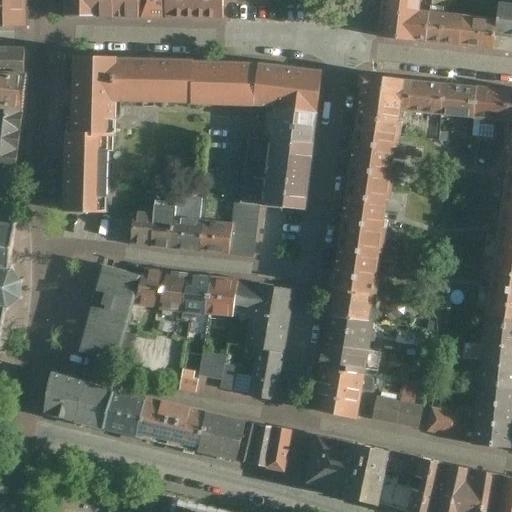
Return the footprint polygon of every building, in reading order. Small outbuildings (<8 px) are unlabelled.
[(0,0),(0,26),(24,27),(23,0),(0,0)] [(98,17),(97,0),(65,0),(65,16),(98,17)] [(143,17),(143,0),(97,0),(98,17),(143,17)] [(166,18),(166,0),(143,0),(143,17),(166,18)] [(166,0),(166,18),(224,19),(223,0),(166,0)] [(425,42),(428,8),(421,7),(421,0),(381,0),(378,37),(425,42)] [(497,15),(495,33),(511,34),(511,2),(499,1),(497,15)] [(461,11),(428,8),(425,42),(457,45),(461,11)] [(497,15),(461,11),(457,45),(494,49),(495,33),(497,15)] [(0,105),(23,107),(26,47),(0,46),(0,105)] [(116,60),(74,60),(72,129),(109,130),(115,130),(115,101),(116,60)] [(195,62),(116,60),(115,101),(194,103),(195,62)] [(194,103),(255,104),(259,64),(195,62),(194,103)] [(255,104),(275,107),(317,111),(321,70),(259,64),(255,104)] [(362,73),(354,125),(400,133),(402,121),(400,121),(401,110),(403,110),(407,79),(362,73)] [(403,110),(435,113),(439,83),(407,79),(403,110)] [(439,83),(435,113),(468,117),(472,87),(439,83)] [(511,93),(511,91),(472,87),(468,117),(508,121),(511,93)] [(0,167),(19,170),(23,107),(0,105),(0,167)] [(275,107),(272,137),(314,141),(317,111),(275,107)] [(354,125),(345,179),(393,186),(395,174),(392,174),(396,147),(398,147),(400,133),(354,125)] [(109,130),(72,129),(65,129),(64,212),(107,212),(109,130)] [(243,203),(261,205),(306,209),(314,141),(272,137),(251,135),(243,203)] [(511,148),(504,147),(496,203),(511,204),(511,148)] [(345,179),(337,233),(385,240),(387,227),(384,226),(388,200),(391,200),(393,186),(345,179)] [(203,252),(206,220),(200,219),(203,197),(178,195),(177,206),(172,249),(203,252)] [(236,202),(233,222),(230,254),(256,257),(261,205),(243,203),(236,202)] [(511,204),(496,203),(488,258),(511,261),(511,204)] [(172,249),(177,206),(155,204),(154,215),(150,247),(172,249)] [(150,247),(154,215),(134,213),(131,245),(150,247)] [(230,254),(233,222),(206,220),(203,252),(230,254)] [(0,351),(1,353),(3,351),(1,348),(5,312),(9,311),(9,307),(20,299),(22,301),(24,298),(21,296),(22,283),(26,282),(25,279),(21,280),(13,268),(15,265),(12,263),(16,226),(19,224),(17,221),(14,224),(0,222),(0,351)] [(329,286),(377,293),(379,280),(375,280),(380,252),(383,253),(385,240),(337,233),(329,286)] [(511,317),(511,261),(488,258),(480,313),(481,313),(511,317)] [(99,263),(75,353),(119,364),(135,305),(144,273),(99,263)] [(160,309),(167,271),(145,267),(144,273),(135,305),(160,309)] [(183,312),(189,275),(167,271),(160,309),(183,312)] [(206,311),(211,277),(189,275),(183,312),(205,315),(206,311)] [(234,316),(240,281),(211,277),(206,311),(234,316)] [(297,289),(240,281),(234,316),(251,319),(247,346),(259,348),(286,352),(297,289)] [(377,293),(329,286),(325,314),(373,321),(377,293)] [(511,348),(511,317),(481,313),(477,345),(511,348)] [(373,321),(325,314),(320,344),(368,352),(373,321)] [(368,352),(320,344),(316,367),(364,375),(368,352)] [(511,348),(477,345),(476,365),(511,368),(511,348)] [(286,352),(259,348),(250,393),(277,398),(286,352)] [(226,356),(205,352),(200,376),(222,380),(226,356)] [(239,366),(226,364),(222,388),(235,390),(239,366)] [(511,368),(476,365),(474,384),(511,387),(511,368)] [(364,375),(316,367),(310,409),(358,416),(362,391),(374,393),(372,375),(364,375)] [(77,422),(87,381),(55,373),(45,413),(77,422)] [(198,381),(183,377),(181,389),(196,392),(198,381)] [(404,380),(399,401),(412,404),(416,383),(404,380)] [(113,387),(87,381),(77,422),(103,428),(113,387)] [(511,387),(474,384),(472,403),(511,407),(511,387)] [(149,397),(113,387),(103,428),(139,437),(149,397)] [(394,424),(399,401),(373,395),(368,419),(394,424)] [(209,411),(149,397),(139,437),(199,451),(209,411)] [(412,404),(399,401),(394,424),(419,430),(425,406),(412,404)] [(511,407),(472,403),(469,423),(511,427),(511,407)] [(461,413),(430,407),(425,431),(456,438),(461,413)] [(249,421),(209,411),(199,451),(240,461),(249,421)] [(262,424),(249,421),(240,461),(253,463),(262,424)] [(467,444),(511,448),(511,442),(511,427),(469,423),(467,444)] [(278,427),(262,424),(253,463),(269,467),(278,427)] [(295,431),(278,427),(269,467),(286,471),(295,431)] [(378,504),(390,450),(313,433),(301,482),(378,504)] [(401,511),(413,455),(390,450),(378,504),(401,511)] [(404,511),(427,511),(439,460),(413,455),(401,511),(404,511)] [(487,511),(497,475),(439,460),(427,511),(487,511)] [(511,511),(511,478),(497,475),(487,511),(511,511)] [(216,511),(179,503),(176,511),(216,511)]
